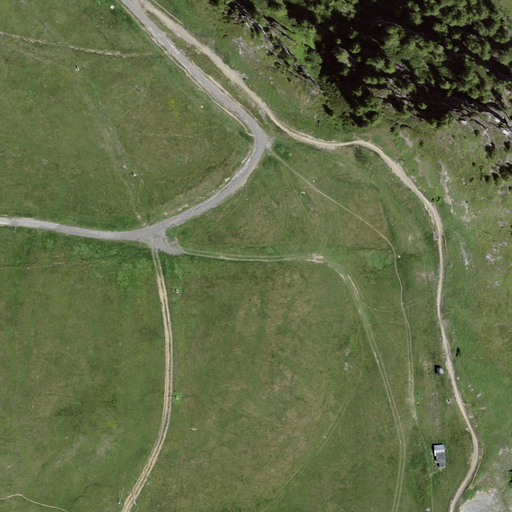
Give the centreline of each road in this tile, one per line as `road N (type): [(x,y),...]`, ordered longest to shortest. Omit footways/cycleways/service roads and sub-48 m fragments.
road 1 (track): [(126,511),(165,408),(166,342),(148,233),(188,254),(335,269),(401,425),(395,511)]
road 2 (track): [(0,222),(148,233),(237,184),(252,163),(260,133),(124,0)]
